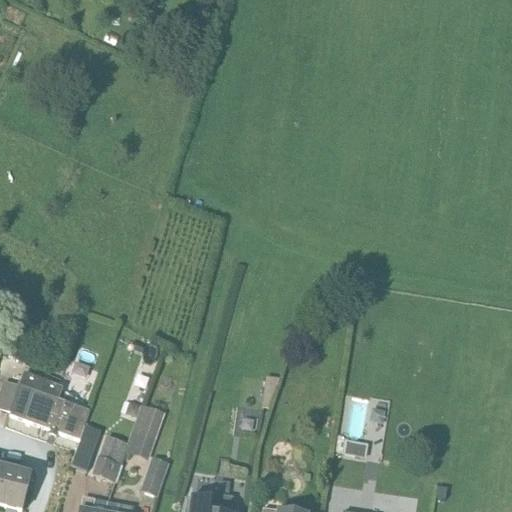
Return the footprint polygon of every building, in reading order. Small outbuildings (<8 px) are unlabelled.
[(262,410),(269,410),(278,381),(265,380),(262,410)] [(19,389),(15,400),(9,419),(79,443),(89,413),(59,403),(63,392),(46,385),(41,397),(19,389)] [(164,417),(140,409),(127,447),(120,468),(114,485),(137,493),(164,417)] [(85,430),(77,451),(70,470),(86,476),(100,435),(85,430)] [(120,468),(127,447),(106,440),(99,461),(120,468)] [(343,455),(345,445),(345,444),(337,443),(335,454),(343,455)] [(97,461),(92,478),(114,485),(120,468),(99,461),(97,461)] [(155,499),(166,467),(151,461),(139,494),(155,499)] [(21,511),(30,478),(0,469),(0,510),(7,511),(21,511)] [(188,511),(237,511),(239,501),(210,497),(210,502),(190,500),(188,511)] [(81,501),(79,511),(104,511),(105,505),(81,501)]
